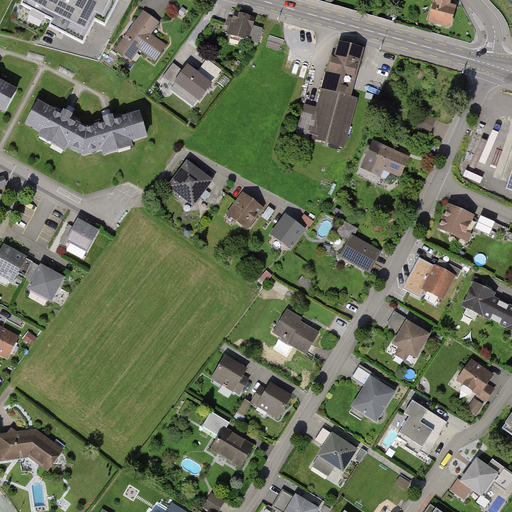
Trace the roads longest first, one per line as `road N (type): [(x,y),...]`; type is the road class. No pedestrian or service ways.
road 1 (residential): [(437,181),(248,511)]
road 2 (residential): [(0,164),(95,210),(154,196),(185,151),(302,213)]
road 3 (primary): [(489,64),(258,0)]
road 4 (residential): [(511,387),(485,424),(454,446),(408,511)]
road 5 (residential): [(489,64),(437,181)]
